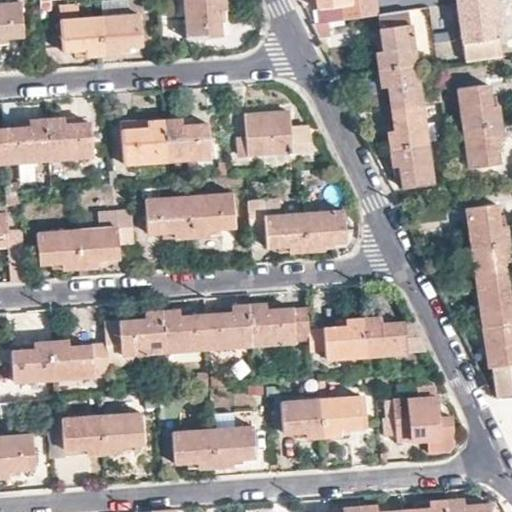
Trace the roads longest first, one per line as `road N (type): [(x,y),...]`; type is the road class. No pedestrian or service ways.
road 1 (residential): [(0,510),(502,471)]
road 2 (residential): [(0,298),(377,266),(400,255)]
road 3 (residential): [(0,87),(281,59),(298,50)]
road 4 (residential): [(400,255),(502,471)]
road 5 (residential): [(298,50),(400,255)]
